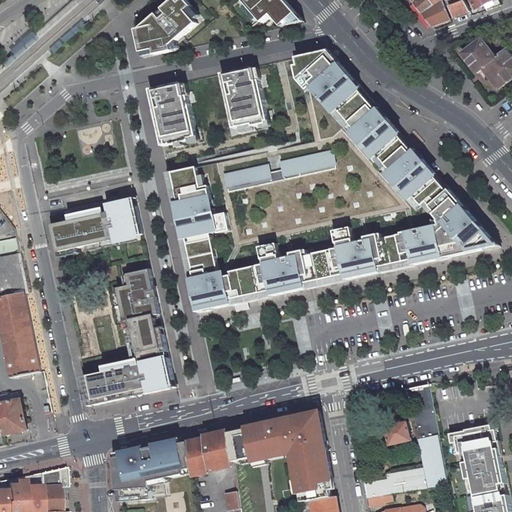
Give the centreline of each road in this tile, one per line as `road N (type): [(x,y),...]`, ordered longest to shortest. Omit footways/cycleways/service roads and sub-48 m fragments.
road 1 (unclassified): [(88,439),(17,136),(71,90),(343,32)]
road 2 (secondary): [(329,383),(88,439)]
road 3 (secondary): [(511,344),(329,383)]
road 4 (tertiary): [(382,72),(475,134),(511,175)]
road 5 (residential): [(329,383),(353,511)]
